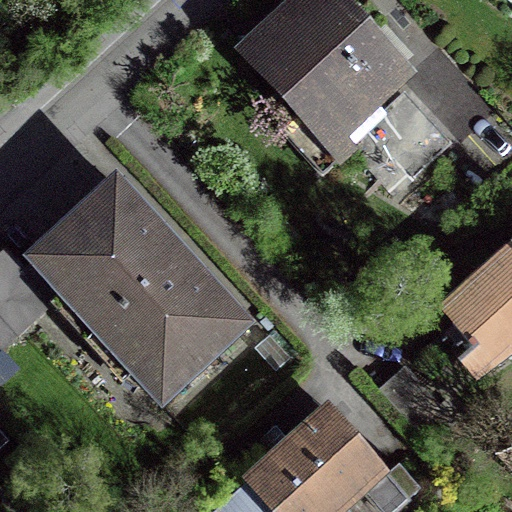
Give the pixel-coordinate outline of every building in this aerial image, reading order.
[(331,0),(310,0),(251,53),(332,142),(403,78),(331,0)] [(399,103),(351,145),(394,195),(442,152),(399,103)] [(117,187),(25,271),(12,257),(0,267),(0,341),(5,347),(30,324),(27,321),(50,300),(65,316),(76,306),(136,371),(133,373),(162,405),(246,328),(117,187)] [(474,307),(454,325),(466,338),(461,342),(472,355),(476,351),(487,362),(511,339),(511,253),(464,296),(474,307)] [(414,375),(387,398),(430,447),(457,423),(414,375)] [(343,511),(385,475),(330,412),(216,511),(343,511)]
